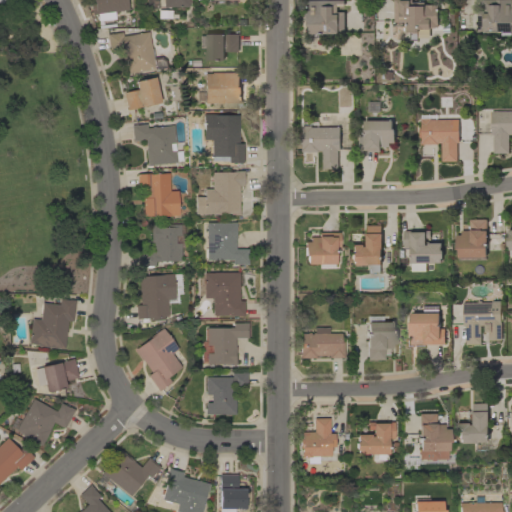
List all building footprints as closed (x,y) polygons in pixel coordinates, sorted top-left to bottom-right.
[(91,14),(89,0),(125,0),(127,9),(91,14)] [(339,0),(339,6),(337,6),(337,12),(344,12),(344,33),(319,34),(319,38),(310,38),(310,34),(309,34),(309,27),(307,27),(307,18),(306,18),(306,12),(307,12),(307,1),(339,0)] [(428,37),(417,37),(417,40),(410,40),(410,32),(406,32),(406,22),(394,22),(394,0),(412,0),(412,3),(424,2),(424,5),(437,5),(437,27),(435,27),(435,28),(430,28),(430,29),(428,29),(428,37)] [(477,11),(481,11),(481,0),(511,0),(511,32),(477,32),(477,11)] [(153,68),(130,72),(124,73),(120,47),(108,49),(106,34),(121,31),(121,36),(147,31),(153,68)] [(204,47),(200,47),(199,35),(222,35),(222,34),(238,34),(238,52),(224,52),(224,60),(205,60),(204,47)] [(239,73),(239,87),(240,87),(241,102),(204,103),(203,73),(239,73)] [(159,102),(126,109),(122,92),(136,89),(134,81),(153,76),(159,102)] [(511,135),(508,135),(509,153),(493,153),(493,135),(491,135),(491,111),(511,111),(511,135)] [(237,143),(242,143),(242,162),(227,162),(227,161),(211,161),(211,156),(210,156),(210,139),(202,139),(202,114),(212,114),(237,114),(237,143)] [(459,143),(457,143),(457,162),(442,162),(441,143),(437,143),(437,144),(421,145),(421,140),(421,137),(419,137),(419,128),(421,128),(421,122),(420,122),(420,119),(430,119),(430,120),(458,120),(459,143)] [(359,152),(359,136),(364,136),(364,121),(392,121),(392,129),(394,129),(394,143),(389,143),(389,147),(380,147),(380,152),(359,152)] [(173,143),(174,150),(174,151),(180,151),(181,160),(175,160),(176,162),(152,164),(152,165),(146,165),(144,148),(145,148),(144,139),(131,140),(130,125),(135,124),(135,125),(145,124),(146,128),(172,125),(173,143)] [(340,151),(338,151),(338,169),(323,169),(323,150),(318,150),(318,152),(302,152),(302,145),(300,145),(300,138),(302,138),(302,129),(302,126),(311,126),(311,127),(340,127),(340,151)] [(229,214),(229,213),(218,213),(194,213),(194,196),(203,196),(203,188),(211,188),(211,181),(210,181),(210,174),(211,174),(211,171),(231,171),(231,170),(243,170),(243,185),(238,185),(238,214),(229,214)] [(168,190),(176,190),(178,215),(162,215),(162,214),(142,215),(142,197),(144,197),(144,187),(136,187),(136,173),(150,173),(168,172),(168,190)] [(484,257),(484,260),(458,260),(458,250),(456,250),(456,235),(461,235),(461,231),(470,231),(469,220),(486,219),(487,241),(486,241),(486,257),(484,257)] [(204,241),(204,233),(205,233),(205,222),(229,222),(235,222),(235,240),(234,240),(234,248),(247,248),(247,263),(231,264),(231,259),(205,259),(205,241),(204,241)] [(180,260),(154,261),(154,265),(152,265),(152,267),(144,267),(144,266),(139,266),(138,251),(151,250),(151,242),(150,242),(150,224),(155,224),(183,224),(183,247),(180,247),(180,260)] [(381,226),(381,234),(382,234),(382,249),(381,249),(381,264),(380,264),(380,272),(366,272),(366,265),(351,265),(351,261),(349,261),(349,252),(351,252),(351,249),(350,249),(350,245),(364,245),(364,246),(366,247),(366,234),(367,234),(367,226),(381,226)] [(425,263),(425,271),(411,271),(410,248),(404,248),(404,231),(430,231),(430,238),(425,238),(425,245),(428,245),(428,243),(441,243),(441,247),(441,250),(442,250),(442,259),(441,259),(441,263),(425,263)] [(306,264),(306,255),(304,255),(303,241),(309,241),(309,237),(317,237),(317,236),(318,236),(318,232),(339,232),(339,247),(334,247),(334,263),(306,264)] [(203,272),(213,272),(238,272),(238,300),(243,300),(243,315),(228,315),(228,314),(212,314),(212,313),(211,313),(211,297),(203,297),(203,272)] [(167,316),(163,316),(163,319),(151,320),(150,317),(147,317),(147,321),(141,322),(140,318),(135,318),(134,305),(139,304),(138,276),(161,275),(161,274),(179,273),(180,292),(176,293),(177,301),(166,302),(167,316)] [(30,318),(39,319),(41,302),(58,304),(59,298),(68,299),(74,299),(71,321),(66,320),(63,349),(37,345),(27,343),(30,318)] [(465,326),(463,326),(463,303),(477,303),(477,301),(481,301),(481,303),(492,303),(492,301),(501,301),(501,305),(500,305),(500,311),(503,311),(503,319),(500,319),(500,323),(501,323),(502,340),(489,340),(488,332),(485,332),(485,326),(481,326),(481,344),(466,345),(465,326)] [(423,313),(423,306),(438,306),(438,313),(439,313),(439,323),(440,323),(440,329),(445,329),(444,345),(424,345),(424,340),(415,340),(415,336),(409,336),(409,322),(411,322),(411,313),(423,313)] [(367,321),(367,315),(381,315),(381,321),(394,321),(395,331),(397,331),(397,344),(391,344),(391,348),(383,348),(383,359),(366,359),(366,336),(366,321),(367,321)] [(200,362),(200,340),(205,340),(206,327),(227,327),(232,327),(232,322),(242,322),(247,322),(247,337),(234,337),(234,346),(235,346),(235,364),(206,364),(206,362),(200,362)] [(146,375),(150,372),(134,349),(154,334),(153,334),(162,327),(177,348),(171,353),(180,366),(166,376),(170,381),(158,390),(146,375)] [(298,357),(298,353),(299,353),(299,333),(307,333),(307,332),(309,332),(309,334),(312,334),(312,332),(313,332),(313,327),(328,327),(328,333),(340,333),(340,341),(343,341),(343,357),(328,357),(328,355),(315,355),(315,357),(298,357)] [(44,384),(37,385),(33,369),(40,367),(40,366),(59,362),(59,361),(72,358),(76,377),(63,380),(65,387),(45,392),(44,384)] [(231,377),(231,372),(241,372),(246,372),(246,387),(234,387),(234,414),(204,414),(204,407),(204,403),(201,403),(201,393),(204,393),(204,377),(231,377)] [(32,398),(55,411),(59,402),(68,407),(68,406),(73,409),(63,428),(52,421),(48,429),(49,429),(40,445),(34,442),(35,441),(8,427),(14,417),(20,421),(32,398)] [(458,443),(458,439),(456,439),(456,431),(457,431),(457,426),(457,423),(470,423),(470,425),(473,425),(473,412),(474,412),(473,404),(488,403),(488,427),(488,442),(458,443)] [(434,413),(435,424),(443,424),(443,428),(449,428),(449,442),(447,442),(447,450),(446,450),(446,459),(434,459),(434,460),(429,460),(429,459),(418,459),(418,446),(419,446),(419,435),(418,435),(418,413),(434,413)] [(328,433),(333,433),(334,446),(336,446),(336,453),(330,453),(330,455),(317,456),(318,463),(307,463),(307,457),(300,457),(300,447),(299,447),(299,438),(301,438),(300,432),(313,431),(313,418),(328,417),(328,433)] [(357,450),(355,450),(355,441),(356,441),(356,434),(369,434),(369,436),(372,436),(372,429),(367,429),(367,421),(393,421),(393,438),(386,438),(386,460),(376,460),(376,454),(357,454),(357,450)] [(0,480),(0,443),(6,437),(18,450),(22,446),(33,457),(19,470),(15,466),(0,480)] [(100,472),(119,449),(133,461),(132,461),(139,467),(147,457),(159,467),(156,471),(155,471),(149,478),(146,475),(143,479),(143,478),(129,496),(100,472)] [(178,511),(174,511),(176,503),(170,501),(169,503),(163,501),(163,500),(160,499),(162,494),(160,493),(161,489),(163,490),(167,475),(166,475),(166,473),(167,467),(182,471),(181,476),(208,483),(206,491),(205,491),(202,503),(203,503),(200,511),(178,511)] [(233,511),(217,511),(218,474),(236,474),(235,488),(244,488),(244,508),(233,508),(233,511)] [(76,511),(80,509),(80,510),(86,504),(78,495),(89,484),(94,490),(94,491),(99,496),(96,498),(108,511),(76,511)] [(473,496),(481,496),(481,502),(499,502),(500,510),(502,510),(502,511),(458,511),(458,502),(466,502),(468,502),(468,503),(471,503),(471,502),(473,502),(473,496)] [(441,500),(441,509),(443,509),(443,511),(413,511),(413,501),(441,500)]
